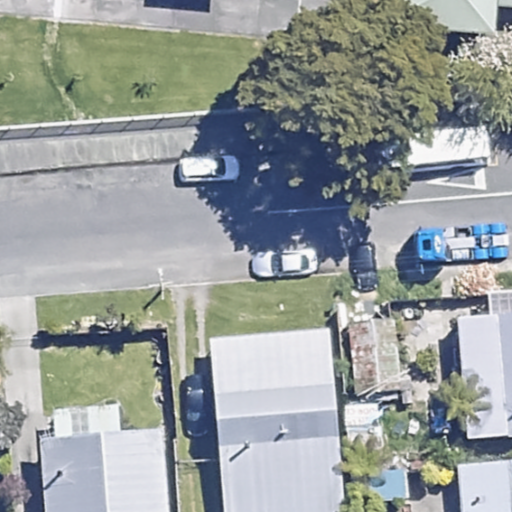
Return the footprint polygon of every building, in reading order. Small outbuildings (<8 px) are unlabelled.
[(511,0),(394,0),(393,21),(511,31),(511,0)] [(511,318),(456,323),(464,432),(511,428),(511,318)] [(397,407),(391,323),(347,326),(352,409),(397,407)] [(328,511),(319,353),(211,359),(219,511),(328,511)] [(161,511),(157,439),(45,446),(49,511),(161,511)] [(511,511),(511,470),(462,474),(465,511),(511,511)]
